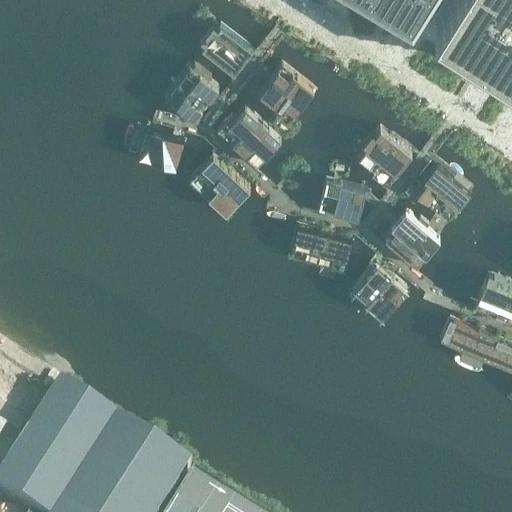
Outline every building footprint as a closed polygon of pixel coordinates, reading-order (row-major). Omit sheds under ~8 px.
[(511,0),(442,0),(441,2),(443,3),(446,6),(446,7),(446,11),(447,15),(449,19),(451,22),(454,25),(458,28),(461,30),(465,32),(470,32),(474,32),(475,32),(482,38),(491,42),(492,44),(494,47),(496,51),(499,54),(502,56),(506,58),(510,60),(511,59),(511,0)] [(256,46),(212,17),(191,50),(229,81),(256,46)] [(191,50),(174,76),(210,105),(229,81),(191,50)] [(256,66),(301,101),(313,83),(267,53),(256,66)] [(269,111),(286,125),(301,101),(256,66),(239,88),(269,111)] [(174,76),(155,107),(194,120),(195,120),(196,120),(197,120),(197,119),(198,119),(199,119),(199,118),(200,118),(210,105),(174,76)] [(211,125),(234,149),(269,111),(239,88),(211,125)] [(269,111),(234,149),(257,170),(286,125),(269,111)] [(339,153),(364,173),(395,136),(363,116),(339,153)] [(127,148),(175,179),(182,169),(196,133),(147,118),(127,148)] [(198,133),(197,133),(196,133),(182,169),(175,179),(228,214),(250,180),(203,137),(203,136),(202,136),(201,135),(200,135),(199,134),(198,133)] [(364,173),(385,190),(417,150),(395,136),(364,173)] [(303,208),(355,221),(385,190),(364,173),(339,153),(303,208)] [(427,157),(399,192),(423,211),(453,174),(427,157)] [(423,211),(442,227),(470,185),(453,174),(423,211)] [(399,192),(380,216),(424,255),(442,227),(423,211),(399,192)] [(371,233),(414,271),(424,255),(380,216),(371,227),(370,228),(370,229),(369,230),(370,231),(370,232),(370,233),(371,233)] [(364,243),(350,233),(297,219),(278,246),(337,285),(349,272),(364,243)] [(511,233),(510,232),(495,255),(511,266),(511,233)] [(385,315),(407,281),(364,243),(349,272),(337,285),(385,315)] [(511,266),(495,255),(463,305),(494,319),(511,277),(511,266)] [(511,277),(494,319),(511,326),(511,277)] [(497,388),(511,367),(511,339),(456,315),(454,318),(445,314),(433,340),(439,342),(435,348),(497,388)] [(0,364),(0,417),(24,380),(0,364)] [(511,367),(497,388),(511,398),(511,367)] [(161,511),(191,466),(59,383),(0,475),(0,492),(31,511),(161,511)] [(247,511),(193,477),(170,511),(247,511)]
